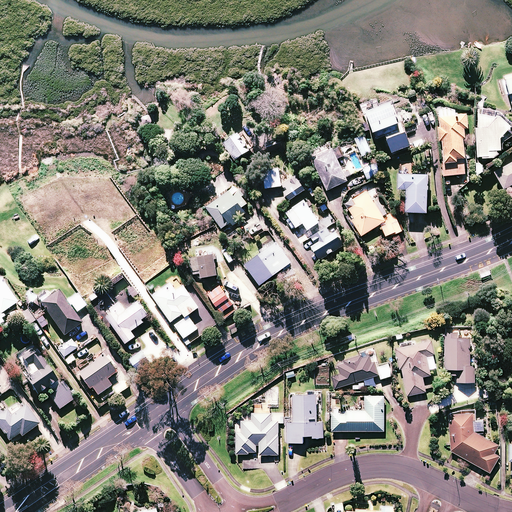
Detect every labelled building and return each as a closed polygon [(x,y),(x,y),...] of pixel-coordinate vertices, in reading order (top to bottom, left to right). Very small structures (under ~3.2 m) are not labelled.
[(379,107),(376,100),(362,106),(376,140),(385,136),(393,154),(409,147),(391,103),(379,107)] [(510,139),(511,137),(511,131),(511,130),(511,128),(511,124),(502,114),(495,112),(482,110),(483,114),(478,115),(478,129),(476,129),(477,160),(495,159),(500,154),(501,139),(505,134),(510,139)] [(466,115),(437,118),(439,142),(442,142),(442,147),(440,147),(442,177),(465,175),(464,160),(466,160),(465,143),(464,143),(463,140),(465,140),(464,130),(467,130),(466,115)] [(253,150),(241,132),(224,144),(235,161),(253,150)] [(371,153),(364,136),(355,140),(362,157),(371,153)] [(281,148),(278,139),(265,144),(269,153),(281,148)] [(348,165),(342,168),(333,149),(312,159),(327,191),(348,182),(346,178),(352,175),(348,165)] [(511,185),(511,162),(493,173),(503,190),(511,185)] [(374,164),(362,169),(367,180),(379,174),(374,164)] [(280,170),(263,172),(265,189),(281,187),(290,201),(307,190),(297,175),(281,186),(280,170)] [(427,214),(428,176),(398,175),(398,192),(407,192),(406,213),(427,214)] [(249,204),(237,187),(207,207),(221,229),(231,223),(233,227),(249,216),(243,208),(249,204)] [(374,204),(366,190),(344,202),(355,220),(353,221),(362,236),(385,222),(382,217),(388,214),(380,200),(374,204)] [(319,223),(304,201),(286,214),(296,228),(303,224),(308,231),(319,223)] [(401,232),(398,222),(383,228),(386,237),(401,232)] [(344,246),(332,225),(311,238),(316,244),(312,247),(320,261),(344,246)] [(292,263),(275,241),(261,251),(262,253),(245,265),(260,286),(292,263)] [(216,276),(214,256),(190,258),(192,275),(200,274),(201,278),(216,276)] [(488,267),(479,271),(483,280),(491,276),(488,267)] [(0,280),(0,314),(1,316),(18,303),(0,280)] [(188,315),(199,308),(184,286),(177,291),(171,284),(153,296),(173,326),(174,325),(184,339),(198,329),(188,315)] [(220,288),(209,296),(221,314),(233,306),(220,288)] [(26,294),(26,303),(29,307),(38,299),(30,290),(26,294)] [(67,302),(60,291),(41,303),(64,337),(82,324),(71,307),(72,306),(77,313),(86,307),(78,294),(67,302)] [(135,337),(131,331),(143,323),(141,320),(148,315),(139,302),(125,311),(119,303),(104,313),(126,344),(135,337)] [(35,321),(26,308),(20,313),(29,326),(35,321)] [(471,329),(445,329),(444,370),(451,370),(451,376),(457,376),(457,383),(475,383),(475,366),(470,366),(471,329)] [(77,349),(71,341),(58,351),(64,359),(77,349)] [(437,368),(431,341),(396,348),(400,370),(402,369),(407,396),(426,393),(422,378),(431,376),(429,370),(437,368)] [(59,385),(33,346),(18,356),(26,368),(23,370),(29,378),(27,379),(38,396),(46,390),(59,410),(75,400),(63,383),(59,385)] [(332,377),(332,379),(328,380),(330,386),(334,385),(335,389),(380,375),(381,380),(392,376),(388,365),(376,368),(371,353),(337,363),(341,374),(332,377)] [(79,374),(91,391),(93,389),(98,396),(111,387),(106,381),(116,373),(103,356),(79,374)] [(358,405),(358,397),(361,397),(361,393),(358,393),(343,392),(342,398),(333,397),(332,410),(331,431),(383,433),(385,397),(366,396),(365,412),(345,411),(350,405),(358,405)] [(316,422),(317,395),(293,394),(292,423),(285,422),(284,443),(303,443),(304,438),(323,439),(324,423),(316,422)] [(448,395),(434,401),(438,410),(451,404),(448,395)] [(39,425),(26,406),(11,416),(7,411),(2,414),(0,411),(0,428),(9,441),(19,434),(22,437),(39,425)] [(253,421),(240,421),(240,433),(236,433),(236,455),(250,455),(250,453),(257,453),(257,445),(259,445),(259,455),(279,455),(278,421),(271,421),(271,413),(252,413),(253,421)] [(474,421),(473,413),(449,416),(452,452),(490,473),(499,456),(494,454),(499,446),(473,432),(484,431),(483,420),(474,421)]
